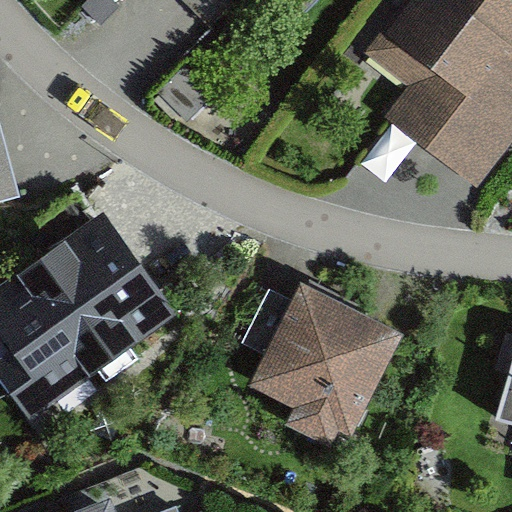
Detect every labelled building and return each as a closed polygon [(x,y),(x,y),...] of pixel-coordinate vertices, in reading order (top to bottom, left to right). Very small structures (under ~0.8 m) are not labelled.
[(109,0),(95,0),(85,10),(103,29),(121,12),(109,0)] [(183,0),(217,33),(250,0),(270,0),(276,6),(281,0),(183,0)] [(511,71),(511,0),(417,0),(372,60),(413,91),(389,122),(477,189),(511,144),(511,72),(511,71)] [(187,73),(162,97),(189,125),(214,102),(187,73)] [(0,129),(0,220),(22,215),(0,129)] [(108,221),(0,296),(0,334),(16,358),(0,368),(0,381),(32,427),(180,324),(108,221)] [(403,345),(299,293),(247,395),(296,420),(288,437),(333,460),(342,441),(352,446),(403,345)] [(511,386),(498,433),(511,437),(511,386)]
